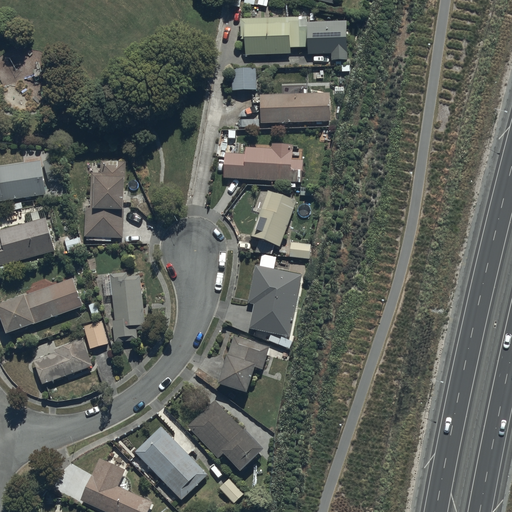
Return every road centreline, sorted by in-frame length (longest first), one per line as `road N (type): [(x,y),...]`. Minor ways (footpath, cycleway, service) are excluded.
road 1 (motorway): [(435,511),(511,164)]
road 2 (residential): [(0,438),(98,419),(147,387),(188,335),(194,245)]
road 3 (motorway): [(511,351),(479,511)]
